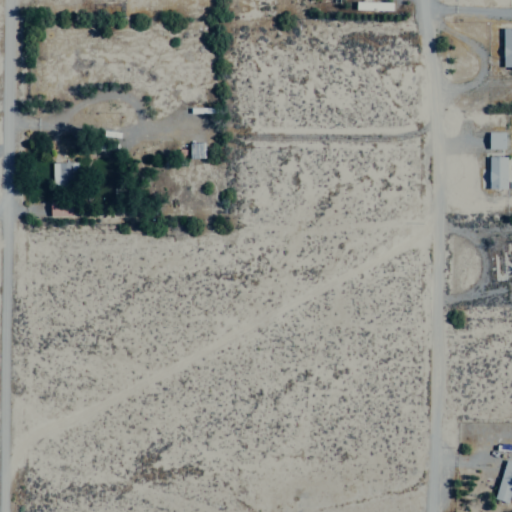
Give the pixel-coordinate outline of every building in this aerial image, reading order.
[(511,27),(501,28),(501,68),(511,67),(511,27)] [(503,149),(503,132),(487,132),(487,148),(503,149)] [(505,156),(487,156),(487,188),(505,188),(505,156)] [(75,162),(50,163),(51,188),(76,188),(75,162)] [(48,216),(69,216),(70,199),(48,198),(48,216)] [(511,490),(511,462),(503,460),(493,499),(509,503),(511,490)]
